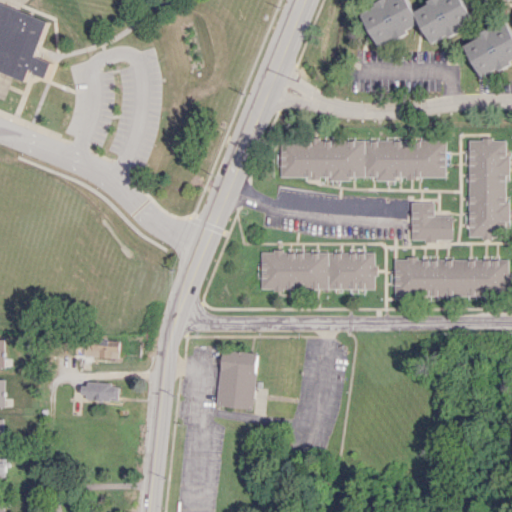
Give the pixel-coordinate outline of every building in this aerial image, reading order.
[(379,46),(423,24),(432,42),(475,21),(464,0),(432,0),(414,9),(409,0),(383,0),(361,11),(379,46)] [(0,123),(36,139),(74,48),(0,14),(0,123)] [(464,41),(481,76),(511,61),(511,31),(507,21),(464,41)] [(469,237),(500,236),(500,229),(508,228),(506,174),(507,174),(507,138),(467,139),(469,237)] [(446,140),(281,139),(281,177),(331,177),(331,180),(351,180),(351,176),(377,176),(377,180),(397,180),(397,177),(446,177),(446,140)] [(453,215),(435,215),(435,202),(412,202),(412,240),(453,240),(453,215)] [(376,287),(375,251),(261,252),(261,289),(376,287)] [(510,258),(393,258),(393,285),(395,285),(395,294),(509,295),(510,258)] [(85,358),(122,357),(121,339),(85,340),(85,358)] [(227,348),(221,403),(258,406),(265,353),(227,348)] [(0,406),(8,406),(7,379),(0,378),(0,406)] [(120,382),(85,383),(85,400),(120,400),(120,382)]
